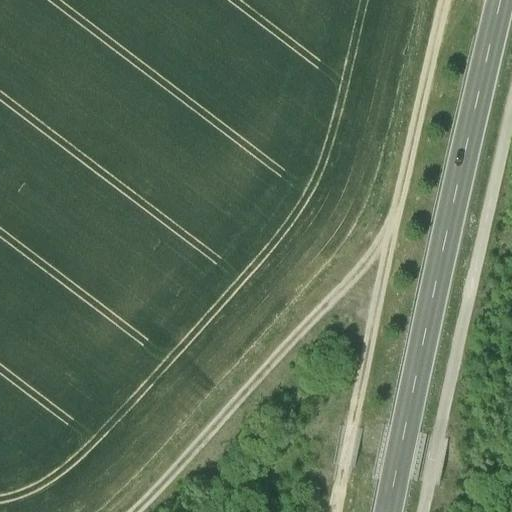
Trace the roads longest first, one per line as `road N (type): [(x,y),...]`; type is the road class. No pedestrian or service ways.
road 1 (secondary): [(383,511),(494,0)]
road 2 (track): [(419,511),(511,96)]
road 3 (track): [(382,250),(133,511)]
road 4 (track): [(330,511),(382,250)]
road 5 (track): [(382,250),(440,0)]
